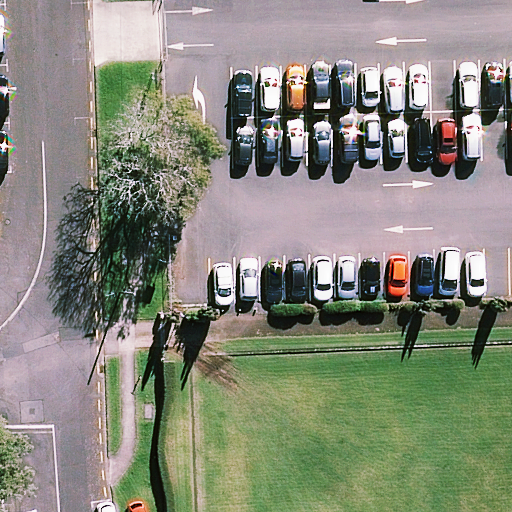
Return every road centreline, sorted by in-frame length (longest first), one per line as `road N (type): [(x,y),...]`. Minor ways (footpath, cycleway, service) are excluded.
road 1 (residential): [(24,301),(43,253),(41,0)]
road 2 (residential): [(57,511),(50,424),(24,301)]
